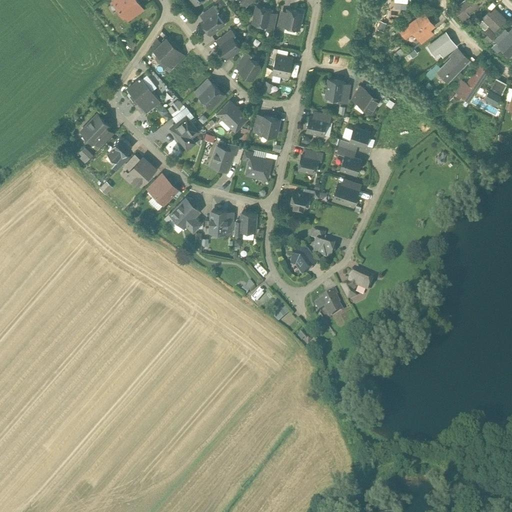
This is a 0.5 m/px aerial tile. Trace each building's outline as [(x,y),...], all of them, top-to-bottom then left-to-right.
[(113,0),(120,10),(122,8),(126,14),(131,10),(134,14),(143,8),(138,0),(113,0)] [(474,0),(466,0),(455,8),(458,12),(462,9),(465,14),(478,5),(474,0)] [(214,4),(209,8),(212,13),(215,11),(216,12),(219,10),(214,4)] [(271,8),(257,5),(253,21),(267,24),(268,25),(269,21),(271,11),(271,8)] [(302,11),(288,8),(287,11),(285,21),(284,24),(285,25),(299,28),(302,11)] [(495,8),(491,13),(489,11),(483,17),(491,25),(485,31),(488,33),(484,38),(488,42),(493,37),(496,34),(493,31),(506,18),(495,8)] [(212,13),(202,21),(211,33),(224,23),(216,12),(215,11),(212,13)] [(424,13),(409,24),(408,23),(400,29),(406,36),(414,31),(422,41),(433,33),(429,28),(433,25),(424,13)] [(231,28),(225,32),(229,37),(232,35),(232,36),(235,34),(231,28)] [(509,54),(511,51),(511,28),(509,32),(498,43),(497,42),(493,46),(499,51),(502,48),(509,54)] [(495,39),(497,42),(498,43),(509,32),(506,28),(495,39)] [(439,51),(442,56),(457,46),(446,30),(426,43),(433,55),(439,51)] [(229,37),(218,45),(227,57),(241,47),(232,36),(232,35),(229,37)] [(171,44),(166,39),(157,48),(162,53),(161,54),(173,66),(178,61),(173,57),(180,50),(172,43),(171,44)] [(180,50),(173,57),(178,61),(184,55),(180,50)] [(251,54),(245,50),(241,56),(247,59),(248,56),(249,57),(251,54)] [(452,57),(442,68),(451,77),(468,60),(461,53),(454,59),(452,57)] [(293,57),(277,54),(273,72),(289,76),(293,57)] [(249,57),(248,56),(247,59),(240,70),(253,78),(260,67),(259,62),(249,57)] [(480,65),(466,85),(464,83),(458,92),(470,99),(477,88),(489,71),(480,65)] [(496,77),(491,87),(502,93),(507,83),(496,77)] [(159,101),(141,78),(128,88),(143,106),(151,100),(154,104),(159,101)] [(208,78),(196,90),(200,94),(211,81),(208,78)] [(339,100),(347,101),(348,94),(342,93),(344,82),(344,81),(329,78),(328,79),(326,95),(340,97),(339,100)] [(430,90),(435,85),(428,79),(424,84),(430,90)] [(265,80),(261,88),(269,92),(273,84),(265,80)] [(211,81),(200,94),(212,105),(224,93),(211,81)] [(361,86),(356,94),(360,97),(366,89),(361,86)] [(360,97),(356,94),(352,98),(357,102),(359,100),(372,109),(379,98),(366,89),(360,97)] [(450,89),(445,95),(449,99),(455,93),(450,89)] [(500,96),(490,90),(486,98),(496,103),(500,96)] [(172,113),(183,105),(178,98),(167,106),(172,113)] [(230,99),(222,107),(227,111),(234,104),(230,99)] [(151,100),(143,106),(146,111),(154,104),(151,100)] [(166,119),(172,113),(163,104),(158,110),(166,119)] [(234,104),(227,111),(222,107),(218,112),(236,130),(248,117),(234,104)] [(98,113),(83,128),(95,140),(96,140),(101,144),(105,140),(100,135),(108,128),(110,125),(98,113)] [(264,115),(258,114),(255,124),(262,126),(264,115)] [(280,119),(264,115),(262,126),(255,124),(254,130),(276,135),(280,119)] [(187,116),(171,128),(183,143),(198,131),(187,116)] [(313,116),(310,116),(307,130),(323,134),(325,127),(326,127),(326,126),(325,126),(326,120),(326,119),(323,118),(313,116)] [(370,131),(354,126),(350,140),(358,143),(365,145),(370,131)] [(108,128),(100,135),(105,140),(113,133),(108,128)] [(212,140),(215,135),(206,132),(204,137),(212,140)] [(132,146),(121,136),(112,146),(113,147),(107,152),(117,161),(122,155),(123,156),(132,146)] [(350,140),(347,139),(345,146),(356,150),(358,143),(350,140)] [(228,148),(217,145),(211,164),(228,169),(234,151),(236,152),(239,144),(230,142),(228,148)] [(84,145),(77,153),(86,161),(93,153),(84,145)] [(356,150),(345,146),(342,153),(345,154),(354,156),(356,150)] [(267,151),(253,148),(252,151),(252,155),(265,158),(267,151)] [(135,154),(124,167),(129,172),(141,159),(135,154)] [(305,154),(302,154),(299,168),(315,172),(318,158),(318,157),(315,156),(305,154)] [(354,156),(345,154),(341,168),(357,173),(361,159),(354,156)] [(252,155),(251,155),(250,158),(247,173),(267,178),(271,159),(265,158),(252,155)] [(129,172),(133,176),(141,184),(155,168),(143,157),(141,159),(129,172)] [(129,172),(127,170),(123,174),(130,180),(133,176),(129,172)] [(162,173),(153,182),(157,186),(166,177),(162,173)] [(166,177),(157,186),(153,182),(148,188),(164,203),(177,190),(170,183),(171,182),(166,177)] [(359,188),(349,185),(351,179),(345,177),(343,184),(344,184),(339,200),(354,204),(359,188)] [(360,183),(351,179),(349,185),(359,188),(360,183)] [(105,192),(112,186),(106,180),(99,186),(105,192)] [(310,194),(294,191),(291,203),(295,204),(294,208),(302,210),(303,205),(307,206),(310,194)] [(185,198),(171,213),(184,225),(194,215),(198,211),(185,198)] [(228,211),(212,210),(210,230),(232,232),(233,225),(232,225),(227,225),(228,211)] [(256,213),(242,212),(241,220),(241,228),(235,228),(234,233),(242,233),(243,229),(255,230),(256,213)] [(201,222),(194,215),(186,223),(194,230),(201,222)] [(325,233),(314,230),(311,237),(319,239),(323,240),(325,233)] [(323,240),(319,239),(315,251),(320,253),(319,255),(326,257),(326,255),(331,256),(335,244),(323,240)] [(311,255),(308,251),(304,250),(302,256),(304,256),(313,268),(318,265),(310,255),(311,255)] [(313,268),(304,256),(302,256),(296,254),(295,254),(292,265),(297,266),(303,275),(313,268)] [(356,270),(350,283),(351,283),(351,284),(349,285),(352,291),(355,289),(357,286),(367,290),(373,277),(356,270)] [(245,293),(253,285),(249,280),(241,288),(245,293)] [(348,284),(343,286),(349,299),(355,296),(352,291),(349,285),(348,284)] [(327,297),(321,300),(325,308),(329,315),(341,308),(334,295),(333,294),(327,297)] [(278,300),(266,310),(270,314),(272,312),(274,313),(283,306),(278,300)] [(321,300),(315,303),(319,311),(325,308),(321,300)] [(304,331),(298,336),(302,340),(305,338),(306,340),(309,337),(304,331)]
